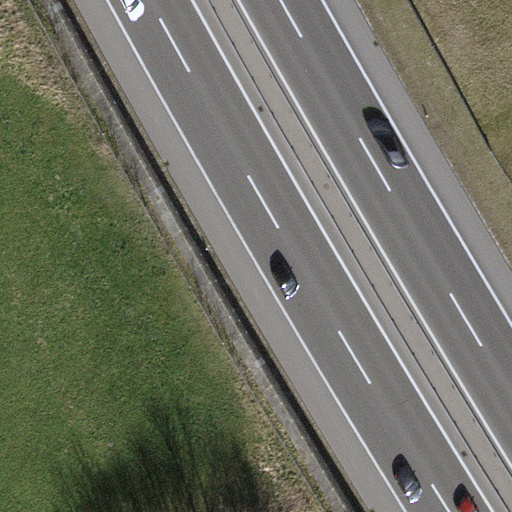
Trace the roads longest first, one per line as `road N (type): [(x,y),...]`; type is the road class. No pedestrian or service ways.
road 1 (motorway): [(147,0),(452,511)]
road 2 (motorway): [(511,393),(281,0)]
